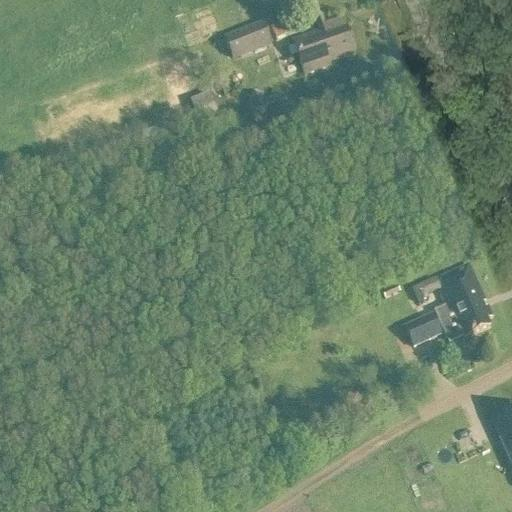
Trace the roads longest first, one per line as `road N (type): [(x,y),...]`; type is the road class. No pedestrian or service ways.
road 1 (unclassified): [(511,216),(414,0)]
road 2 (track): [(419,420),(265,511)]
